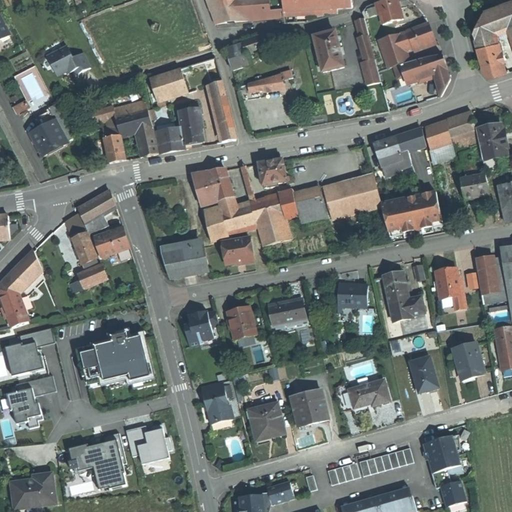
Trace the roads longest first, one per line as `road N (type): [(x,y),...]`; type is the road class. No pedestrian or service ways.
road 1 (residential): [(158,301),(511,232)]
road 2 (residential): [(205,488),(511,400)]
road 3 (residential): [(366,0),(353,15),(227,36),(218,45),(248,153)]
road 4 (residential): [(248,153),(384,126),(472,98)]
road 5 (track): [(0,339),(156,296)]
road 6 (residential): [(184,398),(107,416),(78,414),(54,440)]
road 7 (residential): [(120,177),(248,153)]
road 8 (tertiary): [(120,177),(158,301)]
